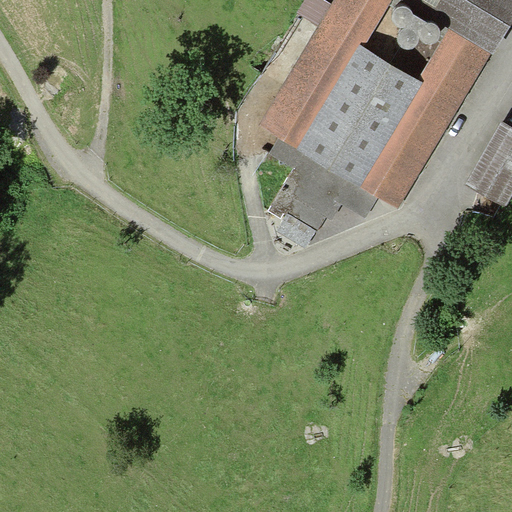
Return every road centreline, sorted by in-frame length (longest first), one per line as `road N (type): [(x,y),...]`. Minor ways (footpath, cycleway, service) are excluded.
road 1 (unclassified): [(0,58),(77,172),(148,225),(220,261),(285,267),(420,213)]
road 2 (track): [(420,213),(436,254),(395,361),(382,511)]
